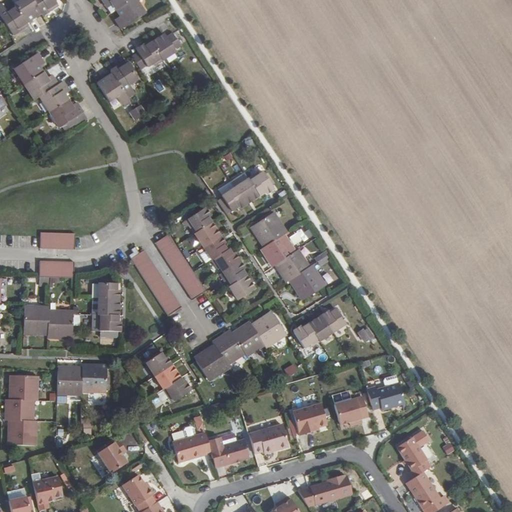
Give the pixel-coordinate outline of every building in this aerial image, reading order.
[(45,14),(58,4),(55,0),(22,0),(16,4),(18,7),(9,12),(4,4),(0,6),(0,13),(14,34),(29,24),(28,22),(43,11),(45,14)] [(117,21),(123,30),(146,14),(136,0),(103,0),(109,9),(114,6),(122,18),(117,21)] [(181,45),(174,34),(168,38),(168,37),(154,46),(152,44),(138,52),(139,54),(133,57),(140,68),(146,65),(147,67),(153,63),(154,66),(177,51),(176,48),(181,45)] [(42,97),(62,127),(84,112),(78,102),(74,104),(66,93),(70,90),(65,82),(60,85),(54,75),(49,77),(41,66),(46,63),(40,53),(17,69),(37,100),(42,97)] [(113,75),(99,84),(110,102),(119,97),(124,104),(130,100),(128,97),(135,93),(129,84),(138,79),(127,62),(111,72),(113,75)] [(140,104),(129,111),(136,121),(146,114),(140,104)] [(259,193),(260,195),(274,187),(265,172),(259,175),(258,173),(222,197),(232,211),(259,193)] [(244,276),(246,275),(227,248),(226,249),(209,225),(211,223),(203,211),(189,220),(192,225),(190,227),(216,267),(219,265),(226,276),(224,277),(238,298),(252,288),(244,276)] [(302,292),(306,297),(325,284),(311,265),(309,266),(297,250),(296,251),(284,234),(286,232),(273,212),(255,224),(258,229),(256,232),(265,245),(263,247),(271,259),(273,257),(277,263),(279,261),(282,266),(280,268),(288,280),(290,279),(300,293),(302,292)] [(42,249),(74,249),(74,235),(42,235),(42,249)] [(157,244),(194,299),(206,291),(169,236),(166,238),(157,244)] [(328,254),(325,249),(311,258),(314,263),(328,254)] [(133,258),(170,314),(182,306),(146,252),(142,255),(139,250),(135,252),(131,255),(133,258)] [(42,276),(74,277),(75,263),(42,262),(42,275),(42,276)] [(100,325),(100,330),(118,331),(119,313),(115,313),(116,283),(100,282),(99,282),(99,285),(92,285),(92,297),(98,297),(98,313),(93,313),(94,325),(100,325)] [(312,345),(347,323),(336,308),(309,326),(308,324),(296,332),(306,347),(311,344),(312,345)] [(47,309),(23,309),(23,331),(29,331),(29,334),(47,335),(47,338),(63,339),(63,335),(69,335),(70,313),(47,313),(47,309)] [(286,331),(273,312),(268,316),(266,313),(251,323),(249,321),(239,328),(240,330),(235,334),(233,331),(228,335),(227,333),(215,341),(216,343),(200,354),(201,356),(196,359),(209,378),(230,365),(229,362),(247,351),(248,353),(264,342),(265,344),(286,331)] [(359,323),(355,327),(362,337),(366,334),(359,323)] [(9,324),(8,333),(18,333),(19,325),(9,324)] [(171,395),(175,400),(189,391),(180,377),(178,379),(160,353),(146,363),(169,397),(171,395)] [(64,367),(58,367),(57,391),(82,392),(82,389),(106,390),(106,388),(106,373),(107,367),(101,366),(101,363),(83,363),(83,366),(65,365),(64,367)] [(294,364),(284,367),(287,376),(297,373),(294,364)] [(11,426),(7,426),(6,444),(31,445),(32,419),(30,419),(30,399),(33,399),(34,374),(12,373),(12,380),(9,380),(9,399),(6,399),(5,412),(7,412),(7,419),(11,419),(11,426)] [(376,386),(367,389),(372,409),(382,407),(383,410),(403,405),(406,404),(400,383),(377,389),(376,386)] [(154,409),(169,401),(165,391),(149,399),(154,409)] [(360,414),(367,411),(363,396),(334,404),(339,424),(349,422),(350,425),(362,422),(361,418),(360,414)] [(299,435),(313,432),(313,429),(317,427),(326,425),(321,404),(293,412),(299,435)] [(201,415),(193,417),(198,433),(206,430),(201,415)] [(280,423),(248,432),(254,452),(262,450),(263,453),(273,451),(272,447),(276,446),(277,449),(287,447),(280,423)] [(91,435),(92,426),(84,425),(83,434),(91,435)] [(207,440),(205,432),(173,440),(178,462),(188,459),(187,457),(192,456),(192,458),(211,453),(209,448),(207,440)] [(131,459),(126,451),(123,446),(128,443),(123,435),(101,449),(116,470),(131,459)] [(215,467),(248,457),(242,438),(222,444),(220,436),(207,440),(209,448),(211,453),(215,467)] [(423,471),(429,467),(425,461),(428,459),(413,436),(397,446),(412,470),(409,472),(413,477),(423,471)] [(123,446),(126,451),(131,448),(128,443),(123,446)] [(443,447),(447,455),(455,451),(450,443),(443,447)] [(2,468),(4,474),(15,471),(13,465),(2,468)] [(218,476),(227,474),(226,466),(216,469),(218,476)] [(413,477),(406,482),(425,511),(431,511),(449,502),(444,495),(440,498),(423,471),(413,477)] [(140,511),(156,502),(151,495),(155,493),(149,485),(146,487),(143,483),(138,474),(122,485),(135,506),(136,505),(140,511)] [(298,490),(308,506),(353,494),(348,475),(346,476),(345,474),(327,479),(327,481),(298,490)] [(49,477),(33,481),(39,508),(45,507),(44,502),(47,501),(54,499),(49,477)] [(7,491),(9,499),(26,496),(24,487),(7,491)] [(298,511),(288,495),(278,501),(279,504),(276,507),(269,511),(298,511)] [(9,499),(11,511),(29,511),(26,496),(9,499)] [(164,511),(157,501),(156,502),(140,511),(139,511),(164,511)]
